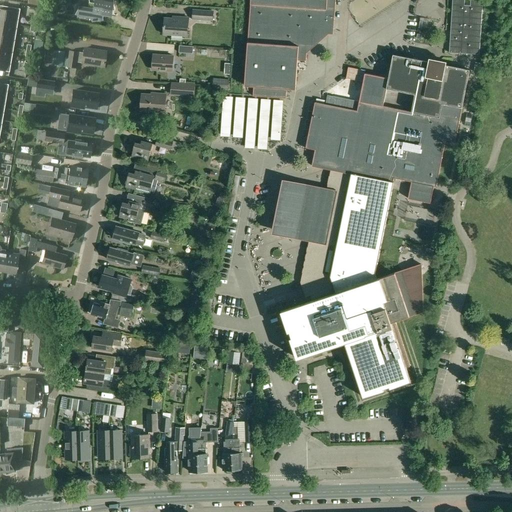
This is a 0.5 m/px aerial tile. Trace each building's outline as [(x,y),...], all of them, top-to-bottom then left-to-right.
[(113,0),(88,0),(89,3),(93,4),(93,8),(79,6),(74,15),(79,17),(90,19),(91,22),(97,22),(96,18),(97,12),(104,14),(112,15),(112,11),(115,11),(113,0)] [(250,0),(244,86),(253,87),(253,96),(286,99),(286,89),(295,90),(297,61),(306,61),(307,45),(312,45),(319,39),(319,34),(333,35),(335,0),(250,0)] [(453,0),(450,53),(480,55),(484,1),(471,0),(471,6),(465,5),(465,0),(453,0)] [(0,18),(17,22),(20,9),(0,5),(0,18)] [(193,10),(192,19),(212,21),(213,12),(193,10)] [(176,19),(164,18),(163,34),(187,36),(188,18),(177,17),(176,19)] [(0,31),(15,35),(17,22),(0,18),(0,31)] [(0,44),(13,47),(15,35),(0,31),(0,44)] [(40,58),(43,42),(35,40),(32,57),(40,58)] [(0,57),(11,60),(13,47),(0,44),(0,57)] [(178,53),(192,54),(193,47),(179,46),(178,53)] [(69,51),(67,68),(74,69),(75,63),(81,63),(104,67),(106,52),(84,49),(83,53),(69,51)] [(64,53),(54,51),(52,65),(62,67),(64,53)] [(152,70),(172,71),(173,56),(153,55),(152,70)] [(331,170),(326,190),(305,186),(302,189),(284,185),(280,203),(283,203),(287,210),(285,212),(281,234),(309,239),(301,281),(310,283),(314,293),(310,295),(312,301),(281,311),(288,332),(290,332),(292,338),(290,338),(297,359),(311,354),(321,351),(326,350),(345,343),(351,363),(353,366),(363,398),(384,391),(383,389),(389,387),(390,389),(411,382),(406,367),(410,366),(395,321),(397,320),(399,320),(401,319),(402,318),(409,316),(423,312),(422,276),(422,265),(400,271),(395,273),(376,279),(375,274),(392,189),(393,182),(393,178),(412,182),(409,199),(430,203),(434,186),(436,186),(437,181),(444,144),(445,140),(455,141),(462,108),(469,71),(447,67),(448,64),(431,60),(430,63),(410,59),(394,56),(391,69),(389,79),(364,74),(359,101),(357,111),(341,108),(315,102),(314,107),(313,110),(309,131),(308,135),(305,148),(315,150),(312,166),(331,170)] [(11,60),(0,57),(0,70),(9,72),(11,60)] [(476,62),(474,72),(481,73),(483,64),(476,62)] [(348,68),(346,76),(346,79),(358,81),(360,70),(348,68)] [(212,89),(228,90),(229,79),(218,78),(218,79),(213,78),(212,89)] [(36,79),(35,87),(53,90),(54,82),(36,79)] [(0,95),(6,97),(8,85),(0,83),(0,95)] [(186,93),(186,96),(194,97),(194,85),(171,83),(171,92),(186,93)] [(75,91),(72,106),(85,108),(85,106),(97,108),(97,105),(99,104),(100,99),(99,98),(99,95),(75,91)] [(141,95),(140,111),(165,112),(166,94),(156,94),(156,96),(141,95)] [(30,104),(29,112),(34,112),(51,115),(53,107),(35,104),(30,104)] [(71,115),(68,130),(81,132),(81,130),(93,132),(94,129),(96,128),(96,123),(95,122),(95,118),(71,115)] [(44,131),(42,140),(62,143),(64,134),(44,131)] [(157,140),(155,146),(171,150),(172,144),(157,140)] [(69,141),(67,154),(73,155),(73,157),(81,158),(82,156),(89,157),(91,145),(82,143),(83,142),(75,141),(75,142),(69,141)] [(135,143),(131,157),(142,160),(142,157),(149,159),(153,144),(142,141),(141,144),(135,143)] [(14,165),(30,168),(32,155),(16,152),(14,165)] [(66,175),(86,178),(87,169),(70,166),(70,168),(67,168),(66,175)] [(129,173),(125,187),(145,192),(149,194),(154,177),(156,177),(155,179),(164,182),(167,173),(157,171),(151,169),(149,175),(146,174),(135,171),(134,174),(129,173)] [(53,183),(53,178),(54,173),(41,171),(36,171),(34,180),(53,183)] [(86,179),(86,178),(66,175),(65,183),(67,184),(84,187),(85,186),(87,186),(88,179),(86,179)] [(37,192),(46,194),(48,187),(39,185),(37,192)] [(51,187),(49,195),(60,197),(58,208),(79,213),(82,199),(63,195),(64,190),(51,187)] [(144,199),(143,205),(149,207),(153,208),(155,202),(151,201),(144,199)] [(122,203),(119,217),(129,220),(128,222),(140,225),(144,211),(139,209),(140,204),(129,201),(128,204),(122,203)] [(48,209),(34,205),(32,212),(47,216),(48,209)] [(75,225),(52,218),(48,234),(70,241),(75,225)] [(136,243),(143,245),(146,236),(139,234),(139,233),(116,227),(116,229),(113,230),(112,234),(113,236),(113,238),(136,244),(136,243)] [(165,235),(152,231),(150,239),(163,242),(165,235)] [(53,246),(36,241),(35,247),(45,250),(41,264),(62,270),(66,256),(51,252),(53,246)] [(106,256),(107,257),(106,260),(130,267),(134,254),(128,252),(128,251),(117,248),(117,249),(110,247),(109,250),(108,251),(106,256)] [(19,255),(7,253),(3,272),(16,274),(18,262),(24,263),(26,251),(20,249),(19,255)] [(160,268),(142,265),(141,273),(159,276),(160,268)] [(193,271),(191,279),(199,281),(201,273),(193,271)] [(103,275),(100,286),(114,290),(113,292),(111,299),(126,302),(126,300),(144,302),(144,295),(131,294),(133,288),(133,285),(130,283),(132,279),(129,278),(119,275),(117,279),(113,278),(103,275)] [(196,302),(195,312),(203,313),(204,303),(205,303),(206,292),(205,291),(206,287),(200,286),(200,291),(198,290),(196,302)] [(120,307),(120,305),(121,301),(111,300),(109,304),(101,302),(100,305),(95,303),(91,315),(106,319),(104,324),(118,328),(120,322),(115,320),(118,310),(120,307)] [(134,305),(122,303),(120,316),(132,318),(134,305)] [(24,320),(0,317),(0,326),(8,327),(11,327),(23,328),(24,320)] [(37,320),(27,319),(26,327),(37,328),(37,320)] [(35,332),(34,364),(44,365),(45,332),(35,332)] [(102,337),(94,336),(92,348),(112,351),(113,345),(120,346),(122,334),(105,332),(104,336),(102,337)] [(6,333),(4,365),(16,366),(18,334),(6,333)] [(189,353),(190,344),(178,343),(176,352),(189,353)] [(206,359),(207,353),(207,347),(194,346),(193,357),(200,358),(206,359)] [(147,350),(146,360),(167,363),(169,353),(147,350)] [(228,351),(227,362),(239,363),(240,352),(228,351)] [(88,359),(86,371),(112,375),(113,375),(115,357),(100,355),(99,361),(88,359)] [(86,371),(84,383),(96,385),(95,391),(109,393),(111,381),(112,381),(113,375),(112,375),(86,371)] [(0,376),(0,396),(8,397),(9,377),(0,376)] [(34,380),(34,379),(34,378),(16,377),(16,378),(16,387),(12,387),(12,398),(15,398),(15,403),(33,404),(34,380)] [(67,398),(65,410),(77,411),(79,399),(67,398)] [(157,414),(147,415),(148,432),(157,432),(157,414)] [(161,431),(169,432),(171,417),(162,417),(161,431)] [(7,418),(7,426),(24,428),(24,419),(7,418)] [(231,432),(231,435),(232,470),(242,470),(241,453),(240,453),(240,442),(238,442),(238,435),(237,421),(234,421),(233,422),(231,432)] [(201,436),(197,437),(197,449),(206,449),(206,443),(206,442),(217,442),(217,433),(217,428),(210,428),(210,432),(204,432),(201,432),(201,433),(201,436)] [(110,431),(110,459),(122,458),(122,430),(110,431)] [(201,436),(201,433),(201,432),(201,430),(192,430),(192,432),(191,432),(191,438),(191,444),(192,450),(189,450),(189,455),(188,456),(189,472),(198,472),(197,449),(197,437),(201,436)] [(76,432),(77,460),(89,459),(88,431),(76,432)] [(110,459),(110,431),(98,431),(98,459),(110,459)] [(77,460),(76,432),(64,432),(65,460),(77,460)] [(149,435),(132,436),(132,447),(131,447),(131,458),(141,458),(148,458),(148,448),(149,448),(149,435)] [(224,454),(223,454),(223,471),(232,470),(231,435),(225,435),(225,436),(225,442),(224,448),(224,454)] [(165,457),(165,473),(177,472),(177,457),(177,451),(182,451),(183,438),(176,438),(176,441),(166,441),(166,449),(165,449),(165,457)] [(0,454),(2,472),(4,472),(5,475),(12,473),(12,471),(14,471),(13,462),(22,461),(22,448),(7,450),(7,454),(0,454)] [(206,455),(206,449),(197,449),(198,472),(207,472),(207,455),(206,455)]
